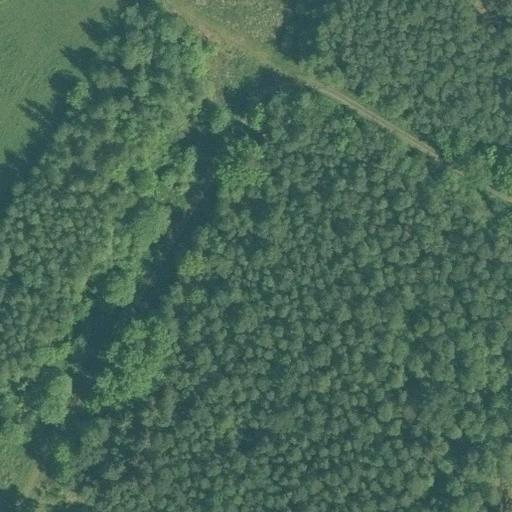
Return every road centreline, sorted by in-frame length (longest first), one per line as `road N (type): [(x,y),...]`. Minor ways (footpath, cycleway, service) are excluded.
road 1 (track): [(18,511),(276,64)]
road 2 (track): [(511,199),(276,64)]
road 3 (track): [(276,64),(167,0)]
